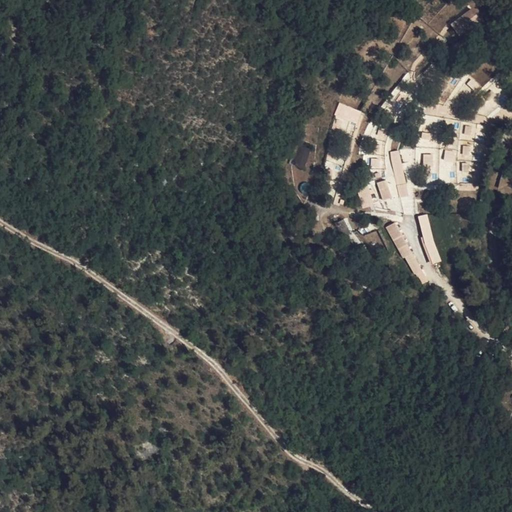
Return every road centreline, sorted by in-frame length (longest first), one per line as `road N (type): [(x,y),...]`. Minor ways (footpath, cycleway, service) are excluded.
road 1 (track): [(380,511),(287,452),(220,368),(74,259),(0,219)]
road 2 (track): [(511,190),(503,191),(495,223),(498,278),(511,307)]
